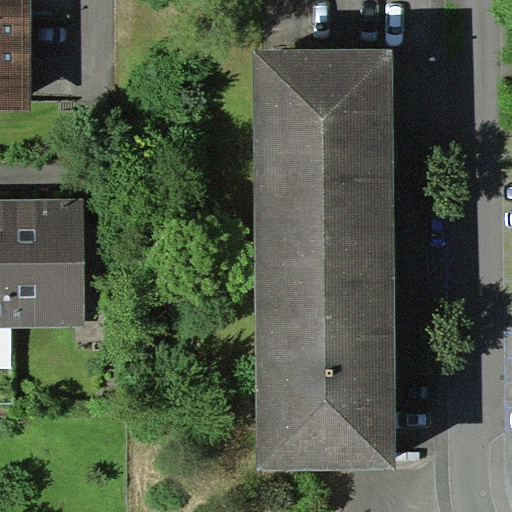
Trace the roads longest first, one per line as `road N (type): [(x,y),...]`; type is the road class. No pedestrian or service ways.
road 1 (residential): [(469,0),(478,511)]
road 2 (residential): [(93,0),(93,125)]
